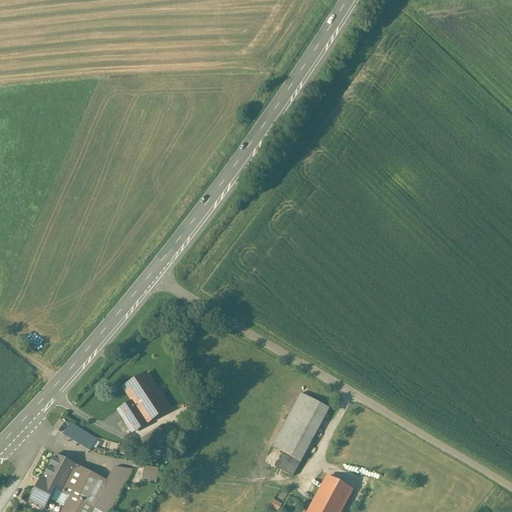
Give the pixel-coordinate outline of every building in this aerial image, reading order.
[(132,402),(146,423),(147,423),(168,409),(145,374),(123,388),(132,402)] [(283,453),(301,463),(330,409),(301,394),(272,447),(283,453)] [(146,423),(132,402),(118,411),(133,433),(147,423),(146,423)] [(70,424),(63,435),(89,451),(96,440),(70,424)] [(301,463),(283,453),(275,468),(293,477),(301,463)] [(98,477),(55,455),(41,481),(41,482),(54,489),(72,498),(84,504),(98,477)] [(109,511),(132,470),(113,468),(106,482),(92,509),(98,511),(109,511)] [(142,472),(134,470),(132,483),(140,484),(142,472)] [(106,482),(98,477),(84,504),(72,498),(70,500),(78,504),(73,511),(90,511),(92,509),(106,482)] [(327,477),(312,505),(326,511),(340,511),(352,491),(327,477)] [(41,482),(41,481),(40,481),(28,503),(43,511),(50,497),(54,489),(41,482)] [(374,511),(385,489),(370,482),(355,511),(374,511)] [(54,489),(50,497),(51,500),(63,506),(66,505),(69,499),(70,500),(72,498),(54,489)] [(69,499),(66,505),(62,511),(73,511),(78,504),(70,500),(69,499)] [(281,506),(272,501),(269,506),(278,511),(281,506)]
